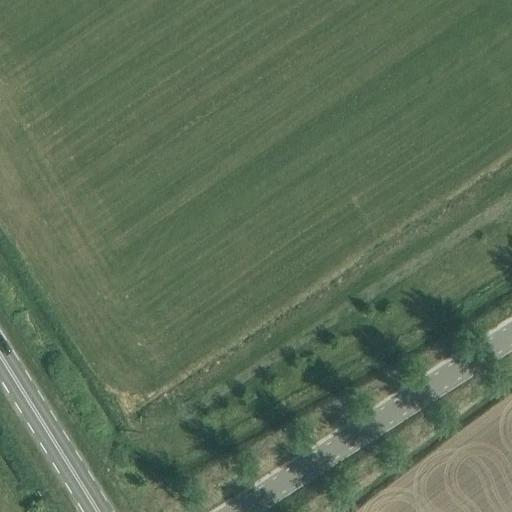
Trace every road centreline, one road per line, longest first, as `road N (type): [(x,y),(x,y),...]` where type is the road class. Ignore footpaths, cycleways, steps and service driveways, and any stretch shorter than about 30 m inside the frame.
road 1 (unclassified): [(511,336),(238,511)]
road 2 (secondary): [(91,511),(0,363)]
